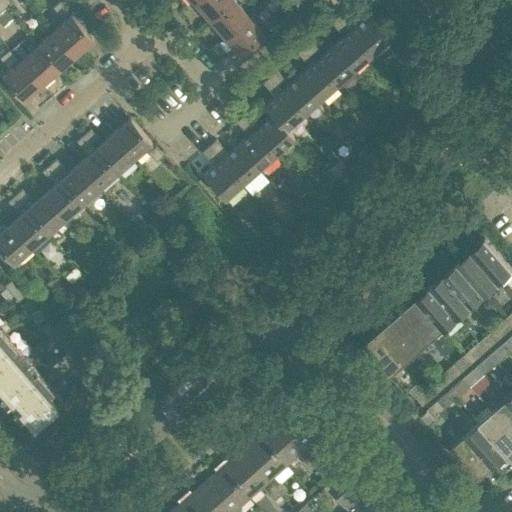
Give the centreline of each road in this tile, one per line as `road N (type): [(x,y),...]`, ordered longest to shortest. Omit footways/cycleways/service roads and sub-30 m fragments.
road 1 (tertiary): [(277,313),(511,107)]
road 2 (tertiary): [(51,511),(277,313)]
road 3 (residential): [(451,511),(277,313)]
road 4 (residential): [(149,40),(0,174)]
